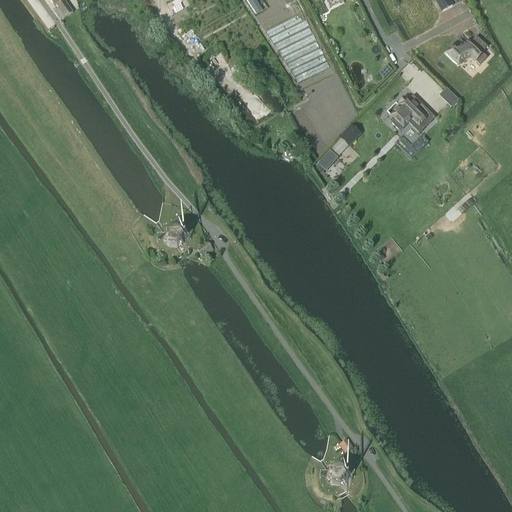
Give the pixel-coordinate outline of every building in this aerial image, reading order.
[(53,12),(59,22),(73,13),(63,0),(62,0),(48,0),(53,7),(55,5),(58,9),(53,12)] [(254,0),(245,0),(255,15),(262,11),(254,0)] [(434,0),(441,12),(452,6),(448,0),(434,0)] [(483,44),(476,37),(470,43),(469,42),(467,44),(465,45),(463,47),(461,47),(459,48),(457,49),(456,49),(452,44),(451,45),(453,47),(446,54),(456,64),(458,62),(461,60),(464,59),(467,57),(469,57),(480,67),(487,58),(482,54),(487,48),(483,44)] [(446,90),(440,95),(452,107),(458,102),(446,90)] [(407,98),(399,106),(400,107),(392,116),(394,118),(390,123),(399,131),(408,121),(408,120),(410,118),(424,131),(436,119),(414,98),(411,101),(407,98)] [(348,129),(338,139),(349,149),(359,138),(348,129)] [(320,163),(318,164),(325,170),(326,172),(338,159),(330,152),(320,163)] [(183,240),(184,232),(178,226),(170,225),(164,230),(163,239),(169,245),(177,246),(183,240)] [(201,257),(212,250),(207,243),(198,250),(201,257)] [(353,450),(346,441),(339,446),(344,455),(353,450)] [(348,480),(349,472),(343,466),(335,465),(329,470),(328,479),(334,485),(342,486),(348,480)]
